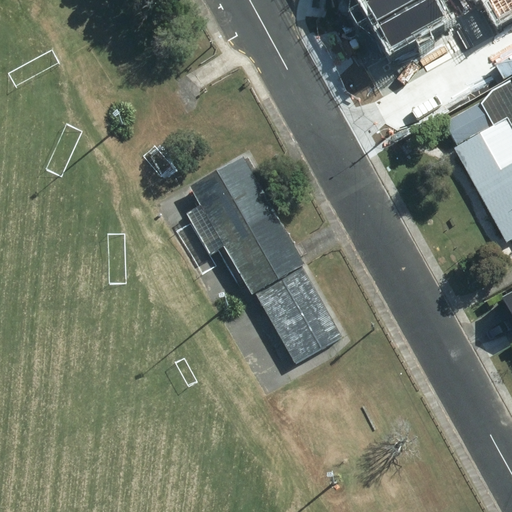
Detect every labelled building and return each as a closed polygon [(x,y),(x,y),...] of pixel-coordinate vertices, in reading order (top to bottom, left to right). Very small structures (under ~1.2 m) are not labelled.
[(363,0),(389,46),(464,4),(461,0),(363,0)] [(511,7),(511,0),(494,0),(502,13),(511,7)] [(135,20),(119,34),(154,76),(171,62),(135,20)] [(455,150),(452,152),(505,245),(511,241),(511,100),(504,86),(489,95),(476,109),(443,128),(455,150)] [(294,363),(339,338),(239,160),(188,190),(249,297),(254,293),(294,363)]
